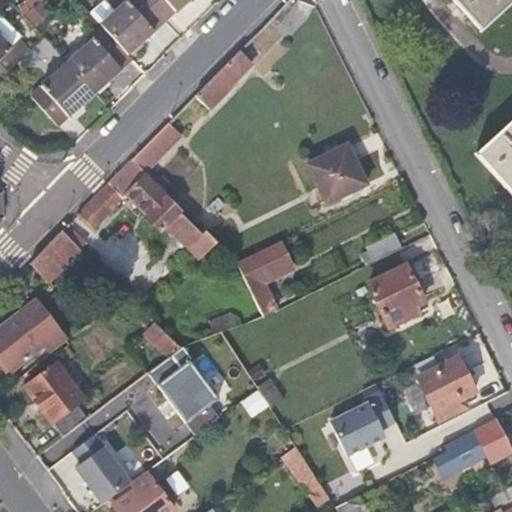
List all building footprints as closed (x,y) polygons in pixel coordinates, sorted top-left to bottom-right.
[(126,0),(101,24),(105,29),(128,55),(164,21),(145,0),(126,0)] [(145,0),(164,21),(188,0),(145,0)] [(511,0),(452,0),(481,31),(511,1),(511,0)] [(0,81),(22,59),(15,52),(22,45),(25,42),(0,16),(0,81)] [(67,63),(95,93),(132,59),(128,55),(105,29),(67,63)] [(15,52),(22,59),(29,52),(22,45),(15,52)] [(252,64),(238,51),(194,96),(209,110),(231,88),(230,86),(252,64)] [(95,93),(67,63),(30,96),(57,126),(95,93)] [(511,195),(511,121),(475,155),(511,195)] [(181,135),(168,123),(132,159),(145,172),(181,135)] [(346,145),(307,165),(327,204),(366,184),(346,145)] [(132,159),(78,213),(93,229),(126,196),(148,217),(146,218),(163,236),(169,230),(199,260),(216,243),(204,231),(201,234),(165,198),(168,195),(145,172),(132,159)] [(61,231),(29,264),(48,282),(80,249),(61,231)] [(366,248),(373,262),(401,248),(394,235),(366,248)] [(263,316),(276,310),(266,289),(263,290),(260,284),(292,268),(279,242),(236,263),(263,316)] [(423,302),(406,266),(367,285),(389,328),(415,316),(411,308),(423,302)] [(0,327),(0,356),(12,371),(43,346),(49,354),(67,340),(35,299),(17,314),(0,327)] [(221,332),(237,326),(232,314),(214,320),(219,333),(221,332)] [(181,348),(148,315),(137,326),(168,357),(181,348)] [(218,337),(160,379),(193,424),(250,382),(218,337)] [(457,358),(417,378),(438,421),(464,408),(460,400),(475,392),(457,358)] [(83,399),(57,364),(25,387),(61,437),(85,419),(75,405),(83,399)] [(270,379),(257,387),(271,409),(284,400),(270,379)] [(375,462),(366,441),(398,428),(380,383),(362,391),(367,402),(331,416),(353,470),(375,462)] [(511,452),(495,420),(477,429),(459,438),(444,447),(447,452),(443,454),(445,459),(451,457),(452,459),(465,452),(467,457),(471,465),(488,457),(491,463),(511,452)] [(73,464),(106,443),(99,433),(66,453),(73,464)] [(295,447),(289,437),(274,446),(281,457),(295,447)] [(300,454),(295,447),(281,457),(286,465),(300,454)] [(465,452),(452,459),(454,463),(467,457),(465,452)] [(300,454),(286,465),(304,490),(317,480),(300,454)] [(145,471),(107,499),(117,511),(169,511),(173,509),(145,471)] [(336,481),(323,489),(329,499),(335,507),(349,500),(336,481)] [(511,511),(511,485),(491,497),(497,509),(491,511),(511,511)] [(337,511),(366,511),(364,506),(379,501),(373,489),(358,496),(349,500),(335,507),(337,511)]
